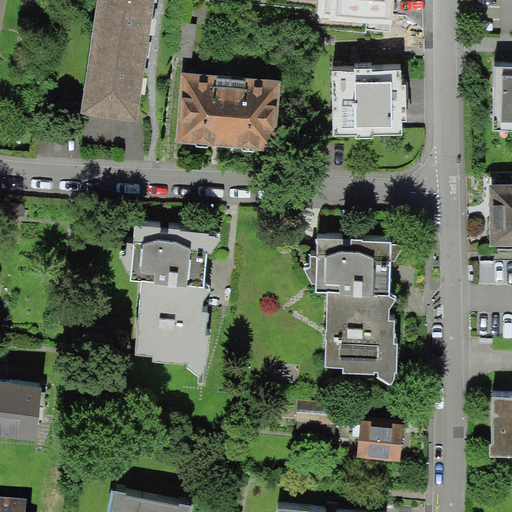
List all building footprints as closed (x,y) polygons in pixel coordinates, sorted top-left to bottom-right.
[(153,0),(96,0),(82,113),(136,120),(153,0)] [(401,63),(331,62),(331,126),(401,128),(401,113),(406,113),(406,74),(401,74),(401,63)] [(511,62),(495,62),(493,128),(511,127),(511,62)] [(280,76),(179,68),(174,143),(275,151),(280,76)] [(511,178),(487,179),(487,246),(511,246),(511,178)] [(118,250),(129,273),(205,280),(208,248),(215,249),(224,234),(207,225),(181,224),(179,222),(168,221),(165,228),(162,228),(160,221),(134,219),(132,236),(126,235),(123,248),(118,250)] [(342,232),(316,231),(315,248),(308,250),(308,260),(302,265),(313,280),(314,286),(390,289),(392,236),(349,232),(348,239),(342,238),(342,232)] [(207,282),(140,276),(134,348),(151,349),(151,357),(183,360),(184,356),(186,357),(186,362),(198,371),(208,356),(209,327),(206,326),(209,315),(209,303),(202,302),(211,288),(207,282)] [(391,290),(325,288),(324,321),(321,328),(324,334),(324,362),(341,363),(343,371),(376,367),(377,374),(388,380),(395,367),(395,313),(390,313),(398,296),(391,290)] [(0,378),(0,435),(36,441),(43,384),(0,378)] [(511,392),(493,392),(492,452),(511,452),(511,392)] [(404,420),(360,416),(356,454),(400,459),(404,420)] [(335,447),(337,422),(297,418),(295,443),(335,447)] [(125,486),(113,484),(110,507),(115,508),(114,511),(186,511),(189,498),(178,496),(178,500),(125,489),(125,486)] [(0,496),(0,511),(27,511),(29,500),(0,496)] [(378,511),(276,502),(275,511),(378,511)]
